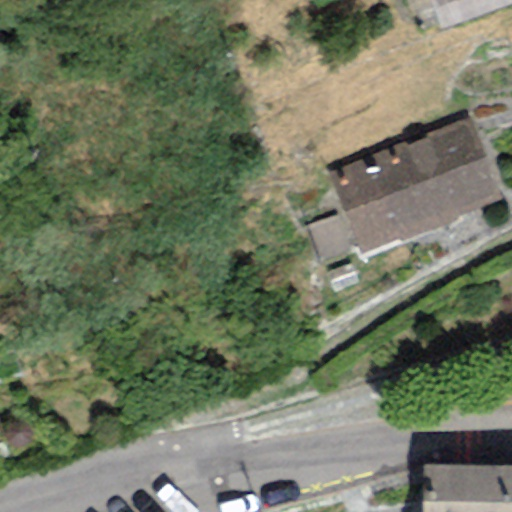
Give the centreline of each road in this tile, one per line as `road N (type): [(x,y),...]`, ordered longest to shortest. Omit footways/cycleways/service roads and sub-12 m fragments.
road 1 (tertiary): [(511,449),(225,452)]
road 2 (tertiary): [(19,511),(225,452)]
